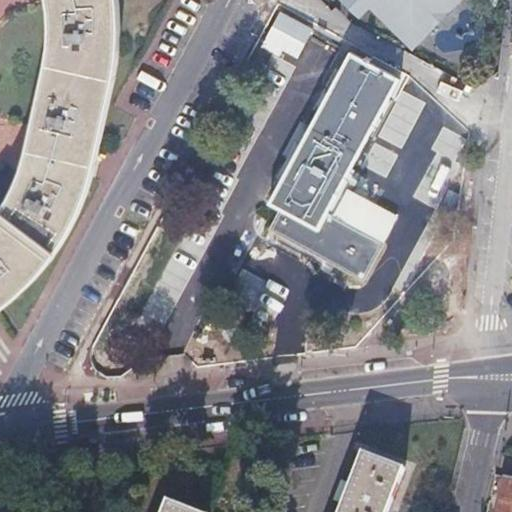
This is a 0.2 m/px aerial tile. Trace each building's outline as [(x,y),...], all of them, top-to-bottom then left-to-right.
[(51,0),(52,3),(53,37),(52,51),(46,85),(33,143),(28,160),(23,177),(16,194),(9,207),(4,216),(0,220),(0,306),(6,303),(19,292),(30,282),(38,273),(47,262),(57,248),(69,228),(77,213),(84,197),(89,179),(95,155),(113,75),(116,60),(118,39),(118,22),(117,10),(115,0),(51,0)] [(343,0),(343,1),(359,16),(368,7),(363,1),(363,0),(343,0)] [(363,0),(363,1),(368,7),(411,50),(461,0),(363,0)] [(296,58),(309,32),(277,14),(259,47),(277,56),(280,50),(296,58)] [(362,60),(349,53),(267,203),(279,209),(267,232),(360,282),(381,244),(326,213),(398,79),(368,63),(370,59),(364,56),(362,60)] [(385,511),(400,471),(361,457),(339,511),(385,511)] [(498,511),(511,511),(511,484),(505,483),(498,511)]
